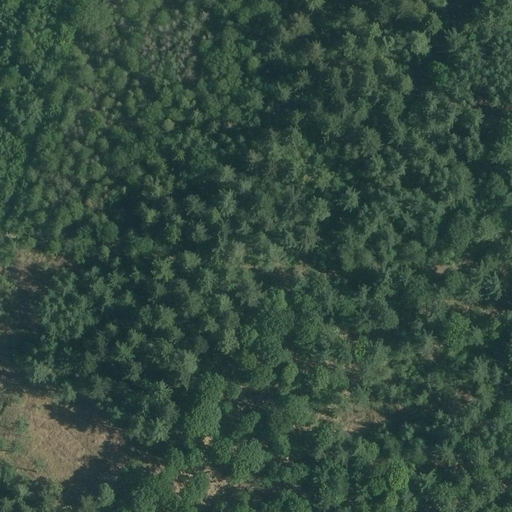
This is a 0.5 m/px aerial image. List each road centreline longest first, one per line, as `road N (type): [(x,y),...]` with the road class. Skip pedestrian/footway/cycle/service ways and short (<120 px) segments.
road 1 (track): [(117,511),(294,276),(474,0)]
road 2 (track): [(511,270),(294,276),(5,235)]
road 3 (track): [(320,511),(294,276)]
